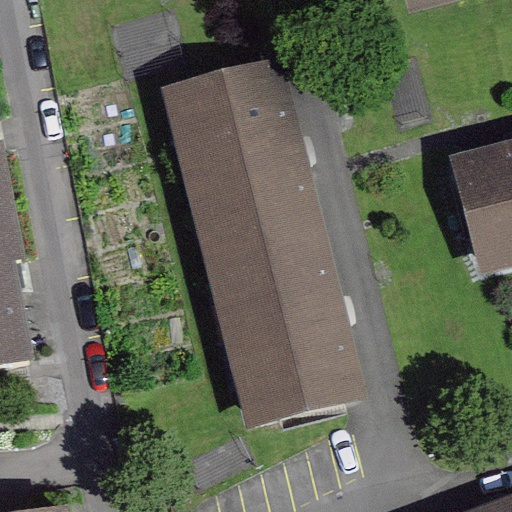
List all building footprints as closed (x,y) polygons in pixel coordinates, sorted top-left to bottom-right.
[(205,219),(216,261),(313,237),(273,76),(175,100),(186,143),(198,141),(217,216),(205,219)] [(511,158),(462,171),(486,266),(511,259),(511,158)] [(0,208),(9,207),(0,161),(0,208)] [(20,265),(9,207),(0,208),(0,369),(28,365),(9,267),(20,265)] [(313,237),(216,261),(226,304),(238,300),(257,376),(245,379),(256,423),(353,399),(313,237)]
